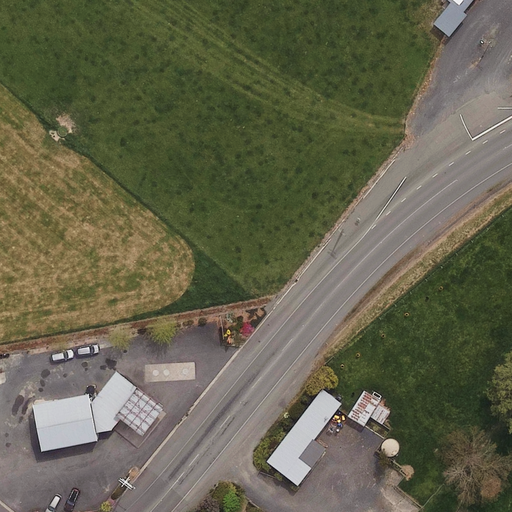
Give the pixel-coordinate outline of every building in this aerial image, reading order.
[(473,0),(446,0),(451,3),(434,24),(450,37),(467,16),(463,13),(473,0)] [(118,368),(92,401),(98,431),(113,428),(122,417),(144,434),(168,405),(118,368)] [(344,402),(324,387),(268,460),(299,484),(313,466),(301,457),(344,402)] [(381,400),(366,390),(349,417),(364,426),(381,400)] [(91,393),(35,403),(44,449),(99,439),(98,431),(92,401),(91,393)]
